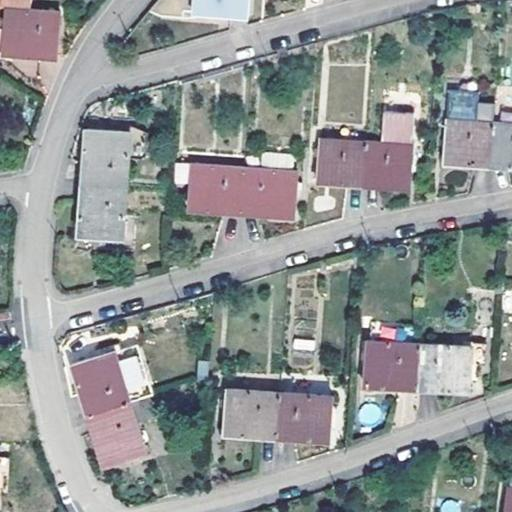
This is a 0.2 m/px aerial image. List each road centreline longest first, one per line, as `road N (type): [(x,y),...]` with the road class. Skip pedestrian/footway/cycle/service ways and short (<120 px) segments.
road 1 (residential): [(511,198),(322,240),(37,320)]
road 2 (residential): [(148,511),(511,410)]
road 3 (residential): [(81,70),(112,74),(386,0)]
road 4 (residential): [(93,511),(50,416),(37,320)]
road 5 (residential): [(37,320),(33,253),(43,185)]
road 6 (residential): [(43,185),(81,70)]
